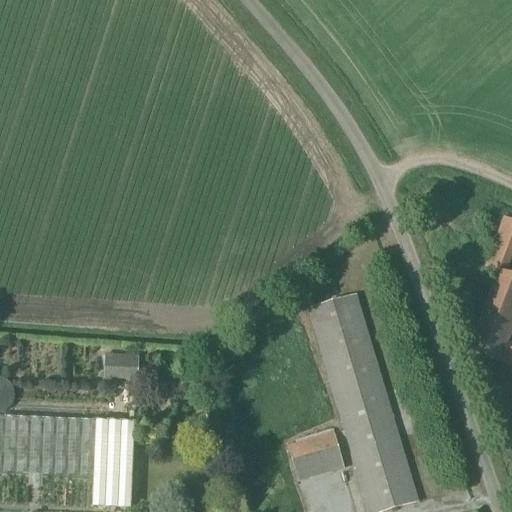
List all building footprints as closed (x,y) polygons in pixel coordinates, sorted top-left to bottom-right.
[(511,222),(504,219),(494,244),(511,250),(511,222)] [(470,346),(468,351),(472,352),(500,363),(508,342),(511,331),(511,277),(504,275),(498,273),(470,346)] [(307,312),(367,511),(391,511),(418,504),(355,298),(307,312)] [(140,354),(105,353),(105,382),(139,383),(140,354)] [(5,381),(3,380),(0,379),(0,414),(3,414),(5,413),(8,411),(10,409),(12,406),(14,403),(14,400),(15,397),(14,394),(14,391),(12,388),(10,385),(8,383),(5,381)] [(0,418),(0,474),(132,480),(134,424),(0,418)] [(334,433),(287,446),(298,484),(344,471),(334,433)] [(233,459),(234,444),(222,444),(221,459),(233,459)]
